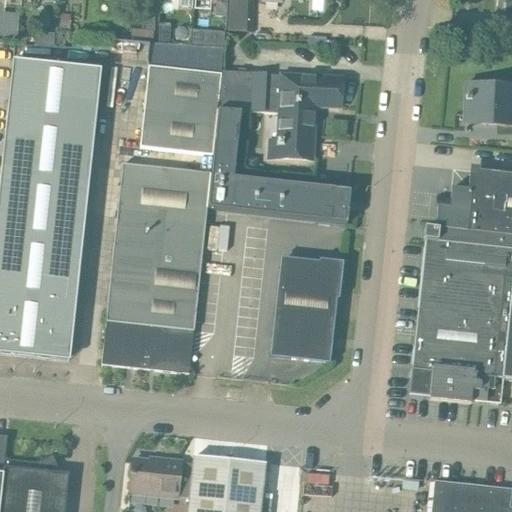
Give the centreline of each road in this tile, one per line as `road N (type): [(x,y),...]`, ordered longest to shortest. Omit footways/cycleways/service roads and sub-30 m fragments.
road 1 (unclassified): [(362,436),(410,0)]
road 2 (unclassified): [(0,398),(362,436)]
road 3 (unclassified): [(362,436),(511,452)]
